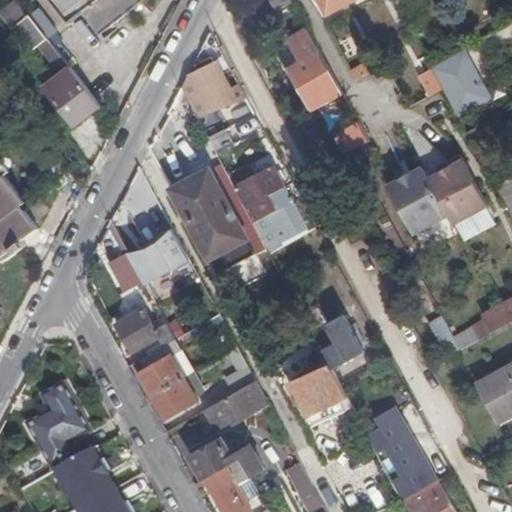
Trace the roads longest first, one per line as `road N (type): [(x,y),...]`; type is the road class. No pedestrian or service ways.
road 1 (residential): [(56,286),(205,0)]
road 2 (residential): [(183,511),(56,286)]
